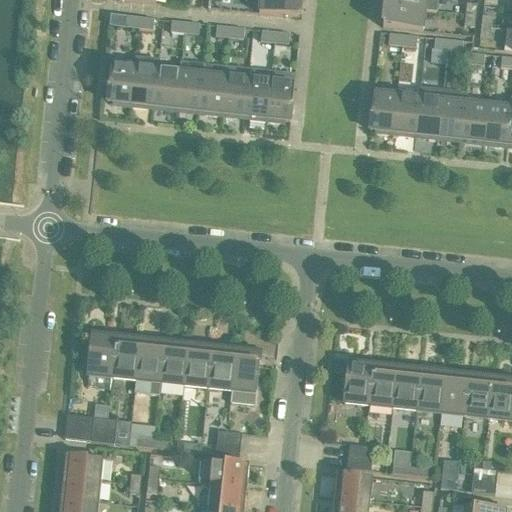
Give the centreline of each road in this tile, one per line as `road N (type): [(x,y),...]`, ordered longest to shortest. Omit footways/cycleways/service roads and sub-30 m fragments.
road 1 (residential): [(19,511),(48,229)]
road 2 (residential): [(315,257),(48,229)]
road 3 (residential): [(285,511),(315,257)]
road 4 (residential): [(48,229),(73,0)]
road 5 (residential): [(511,278),(315,257)]
